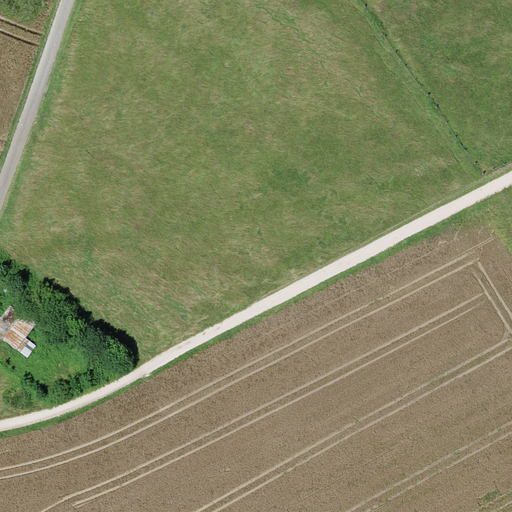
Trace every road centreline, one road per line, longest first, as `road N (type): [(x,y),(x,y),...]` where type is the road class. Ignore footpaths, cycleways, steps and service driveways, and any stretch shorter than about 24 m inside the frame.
road 1 (track): [(0,428),(135,375),(511,181)]
road 2 (unclassified): [(70,0),(0,194)]
